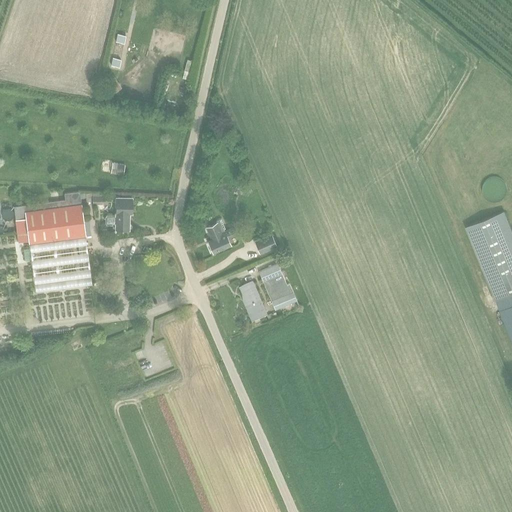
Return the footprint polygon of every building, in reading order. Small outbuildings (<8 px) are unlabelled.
[(157,0),(155,6),(175,11),(176,5),(157,0)] [(124,43),(125,36),(117,34),(116,41),(124,43)] [(119,67),(120,59),(112,58),(111,65),(119,67)] [(182,78),(187,79),(192,61),(187,60),(182,78)] [(121,87),(115,76),(104,82),(111,94),(121,87)] [(110,172),(123,175),(125,165),(112,162),(110,172)] [(101,192),(80,193),(80,191),(64,193),(65,199),(14,206),(18,241),(28,240),(35,291),(92,284),(85,235),(81,198),(86,197),(86,201),(92,201),(93,204),(105,204),(105,195),(101,195),(101,192)] [(116,216),(106,216),(106,223),(116,223),(116,229),(129,229),(129,221),(127,221),(127,213),(132,213),(132,198),(116,198),(116,216)] [(467,226),(497,302),(511,296),(511,232),(503,211),(467,226)] [(234,226),(226,230),(221,219),(216,221),(216,222),(206,227),(211,239),(208,240),(213,252),(231,244),(228,237),(237,233),(234,226)] [(259,254),(277,246),(271,233),(254,241),(259,254)] [(275,309),(297,300),(289,283),(287,284),(278,263),(259,271),(271,300),(275,309)] [(252,319),(266,313),(252,281),(240,286),(245,298),(243,299),(249,312),(249,311),(252,319)] [(511,304),(500,309),(511,337),(511,304)] [(23,336),(25,348),(31,347),(30,335),(23,336)]
